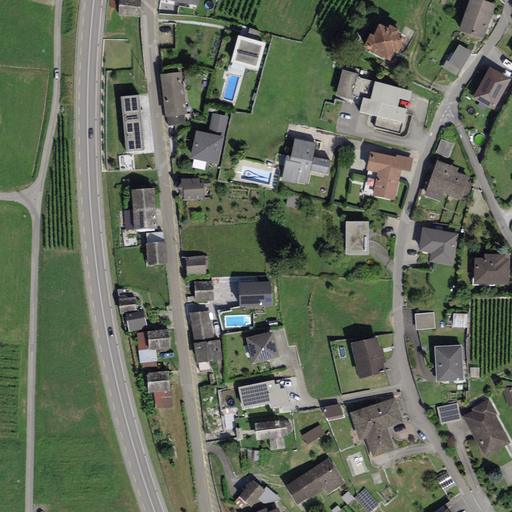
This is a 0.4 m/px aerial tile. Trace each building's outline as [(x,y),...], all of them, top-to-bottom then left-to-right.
[(141,0),(119,0),(118,17),(140,18),(141,0)] [(199,0),(164,0),(164,2),(198,8),(199,0)] [(496,6),(477,0),(470,0),(459,33),(483,41),(496,6)] [(378,26),(365,50),(393,65),(406,41),(378,26)] [(265,46),(238,38),(231,64),(258,71),(265,46)] [(471,53),(459,46),(449,64),(461,71),(471,53)] [(511,82),(490,70),(473,99),(494,111),(511,82)] [(357,76),(342,73),(335,99),(353,104),(354,100),(361,102),(357,116),(376,121),(374,129),(401,136),(408,110),(397,108),(399,99),(407,101),(410,93),(356,79),(357,76)] [(182,75),(160,78),(166,119),(187,117),(182,75)] [(147,96),(120,99),(126,155),(153,152),(147,96)] [(207,135),(196,133),(190,161),(218,167),(229,118),(212,114),(207,135)] [(454,144),(442,139),(436,153),(448,158),(454,144)] [(315,146),(295,141),(291,158),(286,157),(280,182),(297,186),(298,183),(308,185),(311,173),(326,176),(329,163),(312,159),(315,146)] [(395,159),(370,154),(366,173),(377,175),(373,197),(394,202),(400,171),(410,173),(413,160),(396,156),(395,159)] [(458,170),(436,163),(427,191),(462,202),(470,177),(457,173),(458,170)] [(202,179),(182,181),(184,202),(204,199),(202,179)] [(154,190),(132,192),(135,232),(157,230),(154,190)] [(369,224),(346,224),(345,257),(369,257),(369,224)] [(459,235),(422,229),(418,253),(431,255),(429,263),(454,267),(459,235)] [(166,244),(146,246),(148,267),(167,266),(166,244)] [(483,261),(474,261),(474,285),(509,285),(509,261),(505,261),(505,256),(483,256),(483,261)] [(204,259),(185,261),(187,277),(206,275),(204,259)] [(212,282),(193,284),(195,304),(214,302),(212,282)] [(270,284),(239,285),(240,309),(271,308),(270,284)] [(136,298),(119,301),(121,315),(138,312),(136,298)] [(143,311),(124,316),(129,333),(147,329),(143,311)] [(209,312),(189,315),(194,342),(214,338),(209,312)] [(434,313),(416,314),(416,328),(434,328),(434,313)] [(227,326),(243,323),(241,314),(225,317),(227,326)] [(468,327),(468,314),(454,314),(454,327),(468,327)] [(168,331),(147,333),(149,352),(171,350),(168,331)] [(273,334),(247,341),(253,366),(279,360),(273,334)] [(387,370),(378,335),(351,341),(360,377),(387,370)] [(219,342),(193,345),(196,365),(222,361),(219,342)] [(462,344),(435,346),(437,380),(464,379),(462,344)] [(154,397),(155,411),(172,410),(170,375),(147,376),(148,397),(154,397)] [(274,382),(238,390),(243,412),(270,406),(271,411),(290,407),(286,390),(281,391),(279,385),(274,386),(274,382)] [(511,386),(503,390),(508,407),(511,405),(511,386)] [(395,397),(350,412),(359,439),(367,437),(373,455),(394,448),(387,427),(403,422),(395,397)] [(498,413),(489,397),(472,407),(473,410),(463,415),(485,455),(510,442),(495,415),(498,413)] [(339,404),(323,407),(326,417),(342,413),(339,404)] [(457,404),(438,408),(441,423),(461,419),(457,404)] [(279,421),(254,425),(257,442),(270,440),(272,450),(284,448),(282,437),(287,436),(291,433),(290,424),(284,422),(279,422),(279,421)] [(324,433),(319,425),(302,435),(307,444),(324,433)] [(345,483),(328,457),(285,486),(298,505),(324,488),(328,494),(345,483)] [(264,488),(252,478),(239,495),(252,505),(264,488)] [(378,503),(364,488),(355,497),(369,511),(378,503)]
